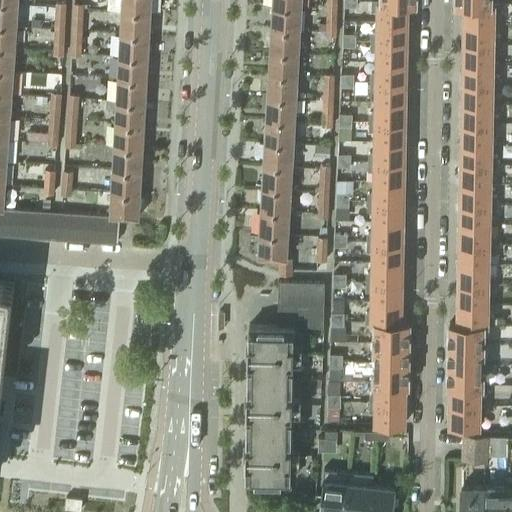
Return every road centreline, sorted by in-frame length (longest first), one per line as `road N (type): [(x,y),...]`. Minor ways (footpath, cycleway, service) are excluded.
road 1 (residential): [(424,511),(430,0)]
road 2 (secondary): [(194,263),(208,0)]
road 3 (secondary): [(178,511),(194,263)]
road 4 (residential): [(0,250),(194,263)]
